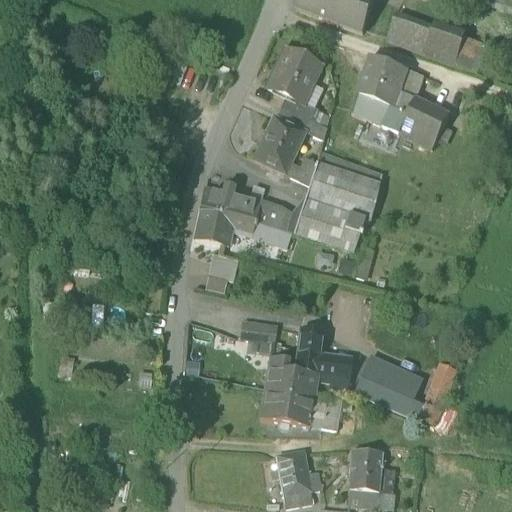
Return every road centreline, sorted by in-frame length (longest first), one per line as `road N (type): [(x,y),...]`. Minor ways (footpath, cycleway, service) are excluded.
road 1 (residential): [(269,15),(192,188),(171,384),(179,511)]
road 2 (track): [(175,444),(433,444),(511,463)]
road 3 (residential): [(511,100),(269,15)]
